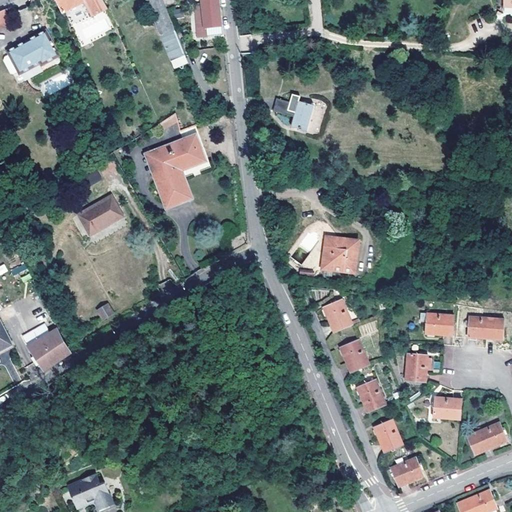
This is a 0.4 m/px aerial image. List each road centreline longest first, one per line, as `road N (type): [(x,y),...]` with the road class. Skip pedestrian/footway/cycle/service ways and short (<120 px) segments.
road 1 (residential): [(0,406),(261,249)]
road 2 (tertiary): [(261,249),(228,0)]
road 3 (tertiary): [(354,467),(261,249)]
road 4 (residential): [(376,491),(378,473),(311,311)]
road 5 (residential): [(389,511),(511,461)]
